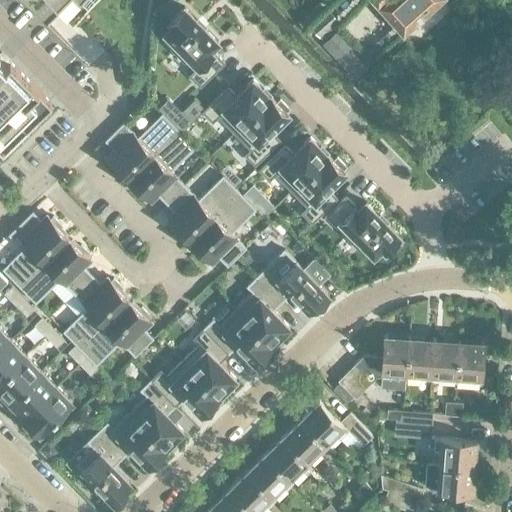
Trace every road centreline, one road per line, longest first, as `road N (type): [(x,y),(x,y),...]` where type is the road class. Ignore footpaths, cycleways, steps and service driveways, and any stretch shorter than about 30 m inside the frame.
road 1 (residential): [(143,511),(355,302),(436,279)]
road 2 (residential): [(72,149),(177,256),(145,287),(39,181)]
road 3 (residential): [(245,31),(426,214),(436,279)]
road 4 (residential): [(0,23),(97,124),(72,149)]
